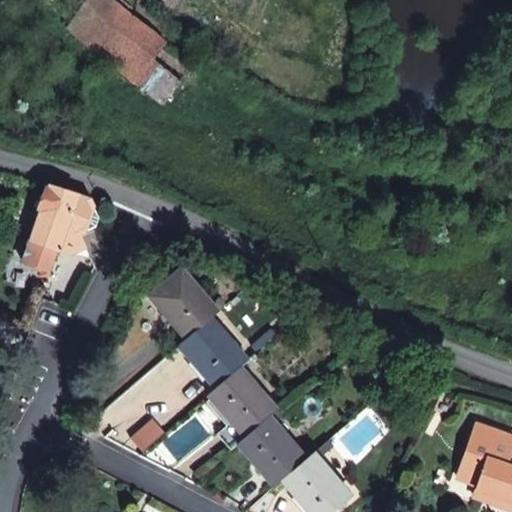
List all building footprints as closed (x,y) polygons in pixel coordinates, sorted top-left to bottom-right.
[(194,67),(113,0),(85,0),(65,28),(162,104),(194,67)] [(99,217),(90,198),(79,193),(49,185),(23,262),(43,269),(41,275),(49,278),(58,251),(71,255),(78,252),(76,247),(83,243),(79,236),(96,228),(99,217)] [(86,248),(83,243),(76,247),(78,252),(86,248)] [(219,311),(182,269),(151,296),(188,338),(212,317),(219,311)] [(212,317),(188,338),(180,345),(217,388),(241,367),(249,360),(212,317)] [(241,367),(217,388),(209,394),(246,437),(271,416),(278,410),(241,367)] [(13,382),(0,377),(0,404),(5,406),(12,386),(13,382)] [(271,416),(246,437),(238,444),(275,487),(283,480),(307,459),(271,416)] [(507,428),(482,420),(480,425),(505,433),(507,428)] [(508,456),(511,444),(511,435),(505,433),(480,425),(475,423),(460,469),(480,476),(477,484),(476,489),(511,500),(511,503),(510,508),(511,509),(511,465),(506,463),(508,456)] [(329,440),(315,452),(319,458),(334,445),(329,440)] [(319,458),(315,452),(307,459),(283,480),(310,511),(331,511),(352,495),(319,458)] [(480,476),(460,469),(457,477),(477,484),(480,476)] [(511,503),(511,500),(476,489),(473,496),(510,508),(511,503)]
